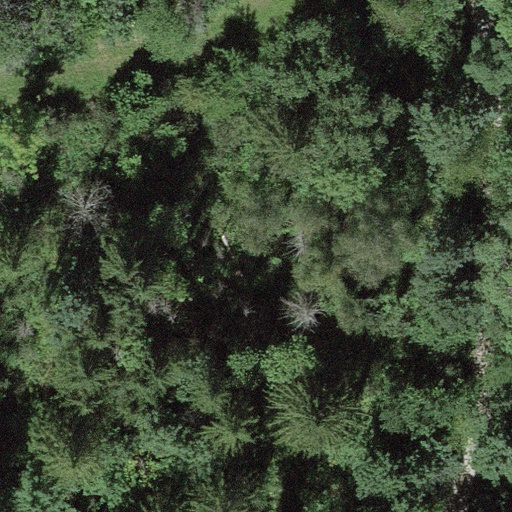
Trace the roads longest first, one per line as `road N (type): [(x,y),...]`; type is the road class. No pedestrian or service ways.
road 1 (track): [(486,0),(497,236),(481,405),(453,511)]
road 2 (track): [(400,511),(481,405)]
